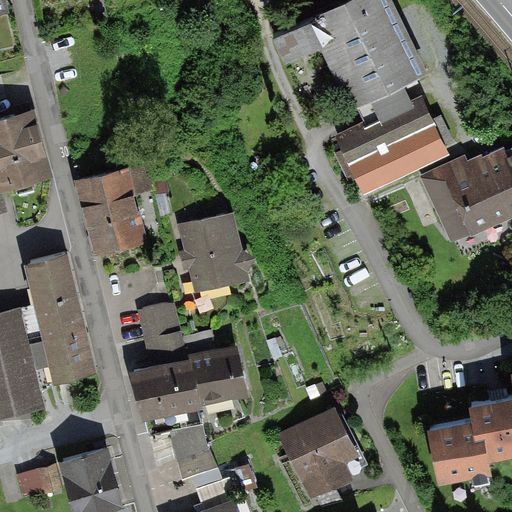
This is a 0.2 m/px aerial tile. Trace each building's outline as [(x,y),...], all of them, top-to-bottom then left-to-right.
[(0,0),(0,9),(10,7),(8,0),(0,0)] [(416,72),(428,66),(395,0),(332,0),(312,10),(325,36),(319,39),(352,105),(358,102),(360,108),(408,85),(420,79),(416,72)] [(325,36),(312,10),(273,29),(286,56),(319,39),(325,36)] [(408,85),(360,108),(365,117),(413,95),(408,85)] [(410,169),(451,150),(423,90),(413,95),(365,117),(336,131),(365,193),(411,171),(410,169)] [(55,171),(36,101),(0,110),(0,185),(3,184),(55,171)] [(452,240),(511,212),(511,142),(506,145),(504,142),(483,152),(482,149),(468,155),(466,151),(420,171),(452,240)] [(148,155),(75,173),(94,249),(148,236),(136,190),(156,185),(148,155)] [(0,185),(0,208),(9,206),(3,184),(0,185)] [(234,206),(179,221),(185,246),(180,248),(185,265),(190,264),(196,289),(252,274),(249,265),(258,251),(244,243),(234,206)] [(69,247),(25,257),(36,299),(55,378),(98,368),(69,247)] [(175,297),(138,306),(151,359),(188,350),(175,297)] [(36,299),(20,303),(42,390),(55,378),(36,299)] [(20,303),(0,308),(0,415),(46,404),(42,390),(20,303)] [(251,391),(238,338),(193,350),(205,399),(206,402),(251,391)] [(188,350),(151,359),(130,364),(142,415),(147,414),(151,430),(170,425),(202,418),(198,401),(205,399),(193,350),(188,350)] [(428,420),(439,476),(493,465),(491,453),(511,449),(511,362),(511,363),(511,367),(511,387),(470,396),(473,412),(428,420)] [(336,401),(278,431),(311,494),(354,472),(353,468),(367,460),(336,401)] [(210,442),(202,418),(170,425),(178,457),(210,442)] [(89,511),(126,502),(109,441),(59,454),(74,511),(89,511)] [(210,442),(178,457),(183,477),(193,474),(219,464),(210,442)] [(56,460),(17,471),(24,495),(63,484),(56,460)] [(249,460),(235,465),(244,489),(258,483),(249,460)] [(219,464),(193,474),(204,505),(229,496),(219,464)] [(240,511),(234,494),(229,496),(204,505),(183,511),(240,511)]
